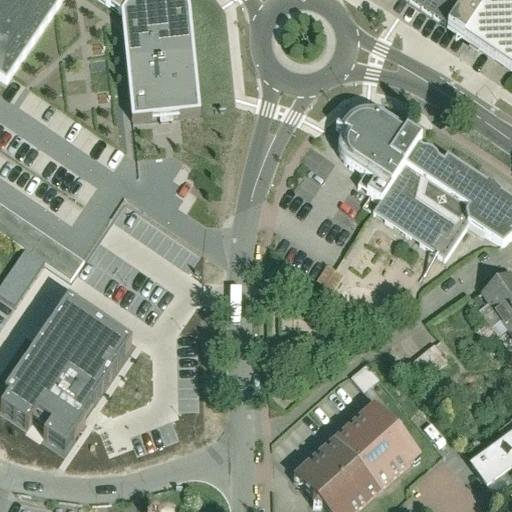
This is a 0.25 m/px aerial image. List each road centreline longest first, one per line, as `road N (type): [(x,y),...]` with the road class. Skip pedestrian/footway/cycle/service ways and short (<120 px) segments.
road 1 (residential): [(295,88),(247,222),(246,462)]
road 2 (residential): [(246,462),(81,492),(0,469)]
road 3 (tertiary): [(511,140),(423,81),(349,54)]
road 4 (unknown): [(244,247),(117,187)]
